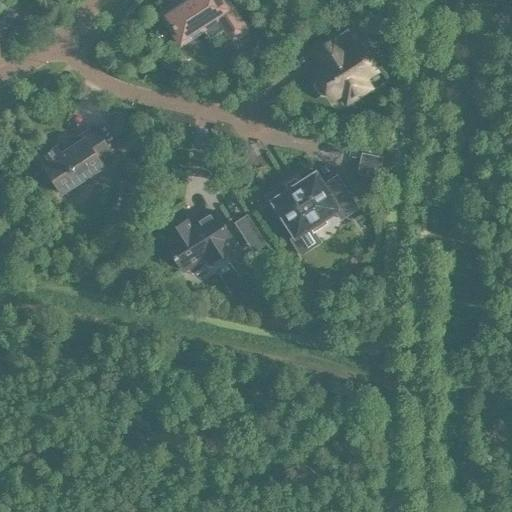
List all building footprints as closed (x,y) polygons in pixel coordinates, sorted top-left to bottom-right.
[(178,0),(161,12),(169,25),(168,25),(170,28),(171,28),(180,41),(202,27),(209,37),(225,27),(231,37),(232,36),(235,37),(238,36),(242,34),(243,31),(244,28),(245,28),(226,0),(178,0)] [(380,0),(366,0),(376,13),(385,6),(380,0)] [(279,17),(286,28),(296,20),(289,10),(279,17)] [(313,83),(318,90),(327,91),(330,96),(339,91),(346,101),(369,86),(362,76),(374,68),(347,25),(311,47),(319,59),(321,58),(325,63),(314,70),(317,76),(315,78),(313,83)] [(39,156),(61,191),(77,180),(79,184),(93,175),(90,171),(102,164),(98,157),(110,149),(94,125),(69,141),(71,145),(60,152),(56,145),(39,156)] [(128,141),(125,137),(121,136),(117,138),(115,141),(115,146),(118,150),(122,151),(126,149),(129,145),(128,141)] [(383,156),(361,151),(356,170),(378,175),(383,156)] [(340,217),(357,206),(337,176),(324,184),(314,169),(270,198),(304,250),(319,240),(313,230),(327,221),(324,216),(335,209),(340,217)] [(164,241),(182,268),(205,253),(209,260),(233,245),(228,238),(232,236),(214,208),(191,223),(187,217),(163,232),(167,238),(164,241)] [(234,221),(253,251),(265,243),(246,213),(234,221)]
